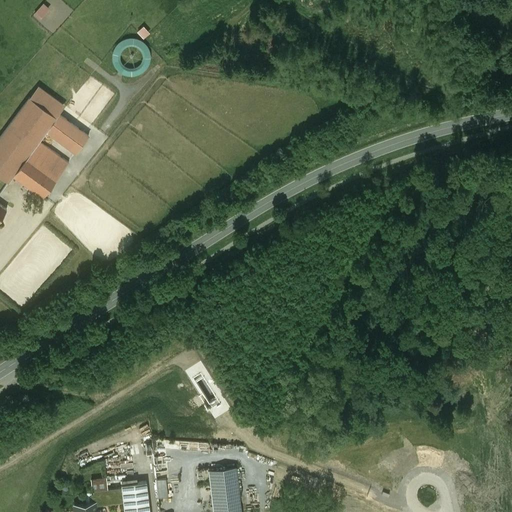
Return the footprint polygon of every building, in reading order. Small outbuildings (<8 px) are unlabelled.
[(43,18),(53,6),(46,1),(36,12),(43,18)] [(146,24),(139,30),(146,37),(152,30),(146,24)] [(153,47),(141,37),(129,35),(125,40),(131,44),(136,45),(144,51),(138,59),(127,57),(121,52),(117,51),(115,62),(128,72),(141,75),(149,64),(150,58),(147,55),(153,47)] [(29,97),(0,136),(0,175),(8,182),(13,175),(28,155),(39,140),(39,141),(46,131),(56,117),(29,97)] [(88,136),(59,114),(56,117),(46,131),(75,153),(88,136)] [(39,141),(39,140),(28,155),(58,177),(68,162),(39,141)] [(58,177),(28,155),(13,175),(42,197),(58,177)] [(427,390),(404,391),(404,403),(428,402),(427,390)] [(390,395),(378,395),(381,442),(403,440),(403,447),(417,446),(417,437),(430,437),(428,411),(414,411),(414,421),(403,422),(403,416),(392,416),(390,395)] [(240,511),(237,466),(210,469),(213,511),(240,511)] [(148,511),(145,479),(121,481),(121,486),(123,502),(123,511),(148,511)] [(121,486),(105,487),(106,503),(123,502),(121,486)] [(84,489),(84,502),(94,501),(94,503),(106,503),(105,487),(84,489)] [(84,502),(73,503),(74,511),(99,511),(99,507),(94,508),(94,503),(94,501),(84,502)]
